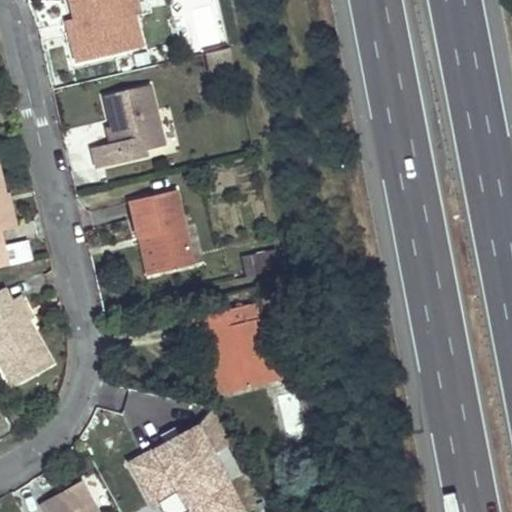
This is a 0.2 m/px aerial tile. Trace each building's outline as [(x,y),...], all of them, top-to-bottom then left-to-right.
[(68,0),(73,18),(79,44),(72,45),(76,63),(142,48),(134,14),(123,17),(119,0),(68,0)] [(134,14),(139,13),(136,0),(119,0),(123,17),(134,14)] [(79,44),(73,18),(66,21),(72,45),(79,44)] [(206,52),(210,72),(234,66),(230,47),(206,52)] [(151,85),(106,95),(114,128),(116,127),(120,143),(112,144),(93,149),(97,167),(146,155),(145,149),(165,144),(151,85)] [(116,127),(114,128),(108,129),(112,144),(120,143),(116,127)] [(0,169),(0,267),(10,266),(1,229),(0,223),(0,193),(5,192),(0,169)] [(177,189),(131,199),(138,235),(149,233),(158,271),(193,264),(177,189)] [(13,226),(5,192),(0,193),(0,223),(1,229),(13,226)] [(253,255),(257,274),(282,268),(277,249),(253,255)] [(285,281),(261,287),(263,297),(264,301),(288,295),(285,281)] [(263,297),(261,287),(247,290),(249,300),(263,297)] [(6,288),(0,290),(0,361),(13,385),(53,363),(29,320),(17,299),(13,300),(6,288)] [(17,299),(29,320),(35,317),(23,295),(17,299)] [(225,295),(208,298),(211,314),(229,309),(225,295)] [(211,314),(202,316),(205,332),(212,331),(218,362),(225,392),(264,384),(264,379),(260,358),(252,321),(256,320),(253,304),(229,309),(211,314)] [(277,355),(260,358),(264,379),(280,376),(277,355)] [(225,392),(218,362),(210,364),(217,394),(225,392)] [(308,395),(290,401),(299,431),(318,426),(308,395)] [(240,511),(203,427),(127,460),(150,511),(240,511)] [(100,511),(83,478),(42,499),(49,511),(100,511)]
